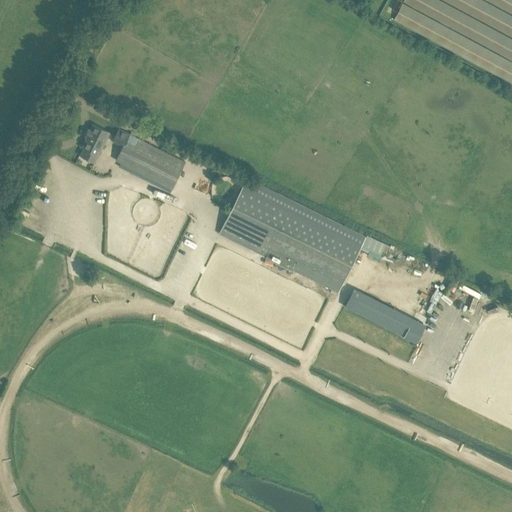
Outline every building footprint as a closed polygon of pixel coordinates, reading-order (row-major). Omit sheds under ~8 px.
[(511,0),(403,0),(393,20),(511,84),(511,0)] [(110,133),(109,132),(93,124),(82,147),(99,155),(110,133)] [(112,141),(122,146),(129,133),(118,127),(112,141)] [(116,160),(172,188),(186,161),(129,133),(122,146),(116,160)] [(212,175),(214,163),(208,162),(206,174),(212,175)] [(337,293),(360,248),(368,251),(367,254),(377,259),(385,243),(367,234),(366,235),(247,177),(242,188),(219,233),(274,261),(278,268),(279,269),(288,268),(337,293)] [(25,211),(23,216),(40,222),(41,217),(25,211)] [(447,308),(470,305),(469,293),(463,294),(463,290),(445,292),(447,308)] [(404,336),(413,318),(360,292),(350,310),(404,336)] [(413,318),(404,336),(413,341),(423,322),(413,318)]
